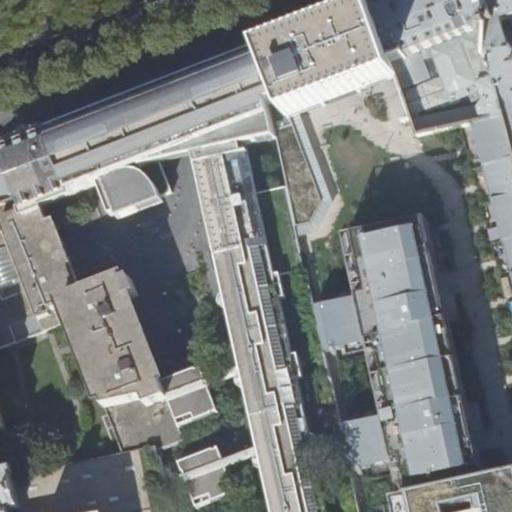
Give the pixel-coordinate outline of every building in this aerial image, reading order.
[(505,118),(481,29),(495,24),(486,0),(396,0),(373,9),(398,77),(419,137),(475,125),(505,118)] [(511,52),(509,49),(508,49),(501,22),(511,18),(511,0),(486,0),(495,24),(481,29),(505,118),(511,145),(511,52)] [(381,84),(398,77),(373,9),(355,16),(263,52),(283,102),(290,119),(292,118),(381,84)] [(298,229),(271,107),(283,102),(263,52),(152,95),(81,122),(104,169),(136,157),(145,202),(161,196),(171,192),(159,161),(175,154),(192,148),(209,192),(212,191),(213,201),(216,201),(219,216),(214,217),(227,279),(232,278),(234,288),(231,288),(229,289),(227,291),(226,292),(225,296),(226,299),(229,303),(231,304),(233,304),(235,312),(245,363),(250,362),(251,371),(245,373),(244,376),(243,379),(244,382),(245,384),(247,386),(251,387),(253,398),(262,446),(267,445),(269,454),(262,456),(260,459),(260,461),(259,464),(260,466),(261,468),(263,470),(265,471),(268,471),(270,483),(275,511),(330,511),(320,463),(325,462),(320,439),(314,440),(302,383),(308,382),(302,358),(297,359),(285,302),(290,300),(286,279),(308,274),(298,229)] [(271,107),(298,229),(314,226),(323,202),(292,118),(290,119),(283,102),(271,107)] [(511,268),(511,145),(505,118),(475,125),(511,268)] [(145,202),(136,157),(104,169),(81,122),(47,135),(71,196),(98,186),(114,179),(128,215),(137,211),(135,207),(145,202)] [(146,342),(129,301),(137,297),(131,281),(84,299),(67,254),(55,224),(48,226),(41,209),(71,196),(47,135),(23,144),(1,153),(19,202),(0,208),(0,348),(59,325),(56,317),(67,313),(121,454),(157,447),(158,449),(183,440),(186,439),(180,426),(163,384),(146,342)] [(0,208),(19,202),(1,153),(0,153),(0,208)] [(128,215),(114,179),(98,186),(110,216),(116,215),(117,219),(128,215)] [(146,208),(163,201),(161,196),(145,202),(146,208)] [(219,216),(216,201),(213,201),(210,202),(212,210),(214,217),(219,216)] [(137,211),(146,208),(145,202),(135,207),(137,211)] [(357,240),(370,298),(316,310),(326,354),(380,343),(395,417),(343,428),(353,473),(405,462),(414,500),(404,502),(406,511),(456,511),(485,506),(486,511),(511,511),(511,478),(485,484),(478,453),(469,455),(465,438),(474,436),(467,404),(458,406),(441,327),(449,325),(442,293),(434,295),(430,278),(439,276),(427,224),(357,240)] [(442,293),(439,276),(430,278),(434,295),(442,293)] [(467,404),(449,325),(441,327),(458,406),(467,404)] [(245,373),(251,371),(250,362),(245,363),(211,377),(214,385),(245,373)] [(180,426),(224,409),(214,385),(211,377),(207,367),(163,384),(180,426)] [(1,471),(0,468),(0,430),(4,429),(0,409),(0,511),(20,511),(13,477),(15,476),(13,467),(1,471)] [(478,453),(474,436),(465,438),(469,455),(478,453)] [(262,456),(269,454),(267,445),(262,446),(228,459),(231,467),(262,456)] [(170,511),(158,449),(157,447),(121,454),(15,476),(13,477),(20,511),(170,511)] [(224,447),(183,464),(188,476),(185,477),(191,495),(195,494),(200,508),(241,492),(231,467),(228,459),(224,447)] [(406,511),(404,502),(390,505),(391,511),(406,511)]
